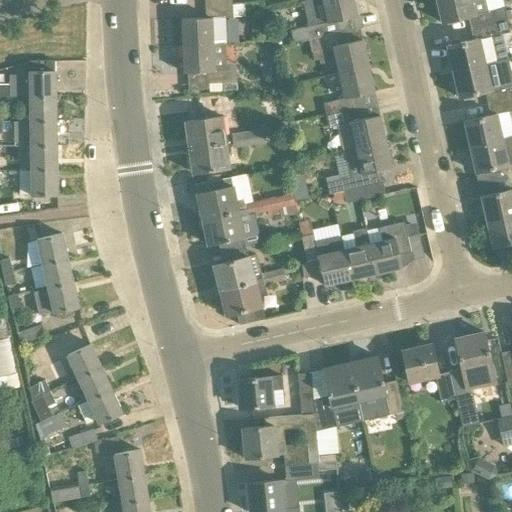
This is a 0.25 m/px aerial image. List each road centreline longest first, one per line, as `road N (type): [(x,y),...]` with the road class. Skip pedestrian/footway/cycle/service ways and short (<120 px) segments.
road 1 (residential): [(177,359),(134,170),(118,0)]
road 2 (residential): [(462,294),(395,0)]
road 3 (residential): [(177,359),(462,294)]
road 4 (residential): [(212,511),(177,359)]
